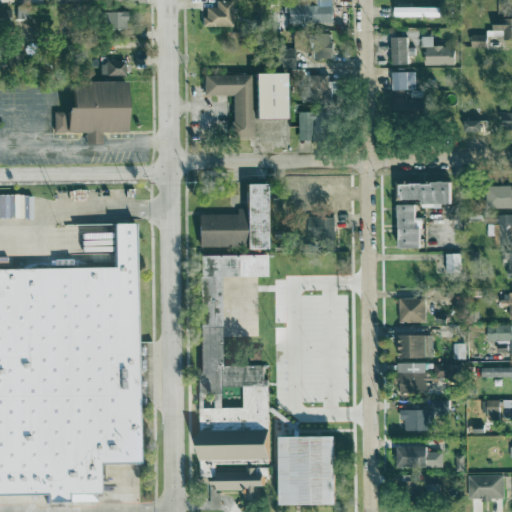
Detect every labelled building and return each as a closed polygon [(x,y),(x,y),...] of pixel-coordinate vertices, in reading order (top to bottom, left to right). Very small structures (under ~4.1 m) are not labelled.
[(231,0),(214,1),(215,7),(204,8),(205,16),(201,16),(201,27),(231,26),(231,0)] [(313,0),(314,6),(303,6),(303,22),(331,22),(331,0),(313,0)] [(440,18),(440,7),(394,7),(394,17),(440,18)] [(9,10),(0,9),(0,24),(8,25),(9,10)] [(126,28),(125,11),(100,12),(101,29),(126,28)] [(511,17),(492,18),(492,33),(471,33),(471,48),(486,48),(486,38),(511,38),(511,17)] [(312,60),(332,59),(331,33),(311,34),(312,60)] [(425,65),(455,65),(454,46),(433,47),(432,36),(420,36),(421,48),(425,47),(425,65)] [(392,65),(408,64),(407,37),(391,37),(392,65)] [(293,67),(292,48),(275,49),(276,68),(293,67)] [(124,76),(124,61),(99,62),(99,77),(124,76)] [(253,118),(252,73),(284,72),(285,117),(253,118)] [(393,89),(414,89),(414,72),(392,72),(393,89)] [(250,75),(202,75),(202,95),(230,95),(230,137),(250,137),(250,75)] [(306,75),(306,95),(311,95),(311,103),(329,103),(328,75),(306,75)] [(125,132),(125,81),(71,82),(72,110),(52,110),(53,133),(84,132),(84,145),(100,144),(100,132),(125,132)] [(393,99),(393,111),(421,110),(421,90),(410,90),(410,98),(393,99)] [(297,112),(296,140),(312,140),(312,136),(327,136),(327,112),(297,112)] [(511,131),(511,130),(511,112),(499,113),(498,125),(511,125),(511,131)] [(464,132),(481,132),(482,120),(464,120),(464,132)] [(421,200),(421,206),(450,206),(450,182),(396,183),(397,201),(421,200)] [(265,249),(245,249),(245,183),(265,183),(265,249)] [(511,186),(487,186),(486,208),(511,208),(511,186)] [(399,248),(421,248),(421,218),(416,218),(416,205),(398,205),(399,248)] [(494,244),(511,243),(511,213),(484,215),(484,224),(494,224),(494,244)] [(334,217),(308,217),(307,239),(334,240),(334,217)] [(0,265),(113,263),(112,221),(135,221),(140,462),(101,462),(101,497),(47,498),(47,488),(0,488),(0,265)] [(511,252),(502,253),(503,259),(508,259),(508,278),(511,277),(511,252)] [(446,273),(461,273),(460,253),(445,254),(446,273)] [(197,256),(200,478),(216,477),(217,491),(246,490),(246,501),(258,501),(258,487),(264,487),(263,477),(267,477),(267,470),(216,471),(216,460),(269,459),(267,384),(264,384),(263,365),(221,366),(219,278),(266,277),(265,255),(197,256)] [(511,293),(501,293),(502,307),(509,307),(509,319),(511,318),(511,293)] [(399,323),(425,322),(425,298),(398,298),(399,323)] [(511,325),(487,325),(487,341),(511,341),(511,325)] [(432,335),(398,336),(399,358),(432,357),(432,335)] [(297,422),(347,422),(347,406),(335,406),(339,402),(347,402),(347,339),(339,339),(336,337),(325,350),(316,350),(316,351),(291,351),(286,357),(274,357),(274,372),(280,372),(280,369),(299,369),(306,375),(306,373),(311,377),(298,377),(298,389),(290,381),(284,388),(284,395),(274,395),(274,402),(297,422)] [(465,343),(453,344),(453,360),(465,359),(465,343)] [(425,363),(398,363),(397,393),(424,393),(425,363)] [(433,364),(434,378),(453,378),(453,363),(433,364)] [(511,367),(481,368),(481,378),(511,377),(511,367)] [(483,401),(483,420),(499,419),(499,400),(483,401)] [(511,422),(511,400),(502,401),(502,408),(511,407),(511,422)] [(432,410),(400,410),(400,420),(404,420),(404,430),(431,431),(432,410)] [(334,506),(280,507),(279,436),(333,436),(334,506)] [(397,468),(442,468),(442,451),(427,451),(427,446),(397,447),(397,468)] [(503,475),(469,476),(469,499),(503,499),(503,475)]
